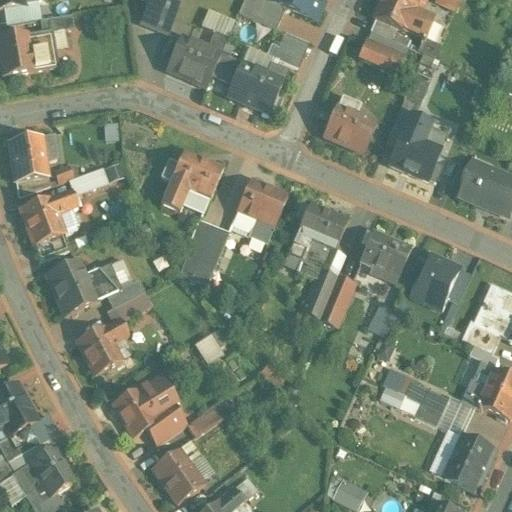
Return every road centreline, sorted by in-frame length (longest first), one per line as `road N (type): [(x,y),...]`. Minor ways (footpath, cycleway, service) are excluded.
road 1 (residential): [(0,120),(141,99),(286,159)]
road 2 (residential): [(139,511),(73,413),(0,266)]
road 3 (residential): [(286,159),(511,257)]
road 4 (residential): [(350,0),(286,159)]
